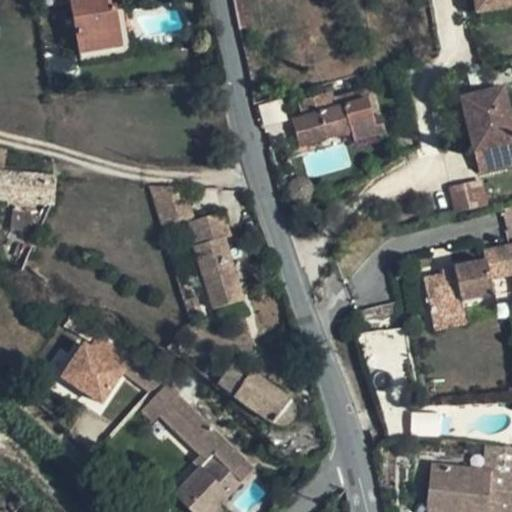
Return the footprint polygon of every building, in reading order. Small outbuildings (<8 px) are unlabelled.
[(105,9),(103,0),(76,0),(70,1),(70,5),(78,53),(119,47),(114,8),(105,9)] [(232,0),(236,20),(239,31),(250,30),(243,0),(232,0)] [(511,0),(474,0),(477,12),(511,6),(511,0)] [(192,23),(194,32),(205,30),(203,21),(192,23)] [(511,163),(511,130),(502,87),(461,97),(479,171),(511,163)] [(296,102),(300,118),(316,114),(324,141),(350,134),(353,143),(382,135),(377,118),(371,120),(365,99),(327,109),(324,99),(317,101),(315,96),(296,102)] [(300,118),(289,121),(297,149),(324,141),(316,114),(300,118)] [(0,200),(50,205),(52,179),(2,172),(0,172),(0,200)] [(486,203),(480,179),(450,186),(456,210),(486,203)] [(192,212),(189,195),(160,194),(166,218),(192,212)] [(208,275),(202,277),(212,310),(242,302),(222,239),(229,237),(221,213),(189,223),(197,247),(193,249),(199,266),(206,265),(208,275)] [(511,274),(506,248),(483,253),(485,261),(453,268),(454,273),(422,280),(433,331),(465,324),(460,300),(491,293),(489,279),(511,274)] [(199,266),(202,277),(208,275),(206,265),(199,266)] [(202,321),(198,306),(189,308),(194,323),(202,321)] [(64,317),(59,326),(65,333),(81,343),(114,365),(123,352),(64,317)] [(125,373),(81,343),(54,377),(96,407),(125,373)] [(176,388),(129,355),(119,368),(125,373),(156,397),(166,405),(159,411),(203,454),(208,459),(212,456),(241,484),(255,469),(190,405),(208,387),(206,385),(189,373),(176,388)] [(233,361),(216,386),(232,398),(250,374),(233,361)] [(290,402),(250,374),(232,398),(272,426),(273,423),(276,425),(278,426),(281,426),(283,426),(286,425),(288,424),(290,423),(292,421),(293,418),(294,416),(294,412),(293,410),(291,406),(289,404),(290,402)] [(156,397),(143,411),(151,419),(159,411),(166,405),(156,397)] [(407,439),(435,438),(435,415),(407,416),(407,439)] [(195,462),(201,467),(208,459),(203,454),(195,462)] [(241,484),(212,456),(208,459),(201,467),(174,495),(191,511),(222,511),(218,508),(241,484)] [(511,511),(511,492),(500,491),(499,497),(487,496),(490,471),(431,464),(425,511),(511,511)] [(499,497),(500,491),(502,472),(490,471),(487,496),(499,497)]
